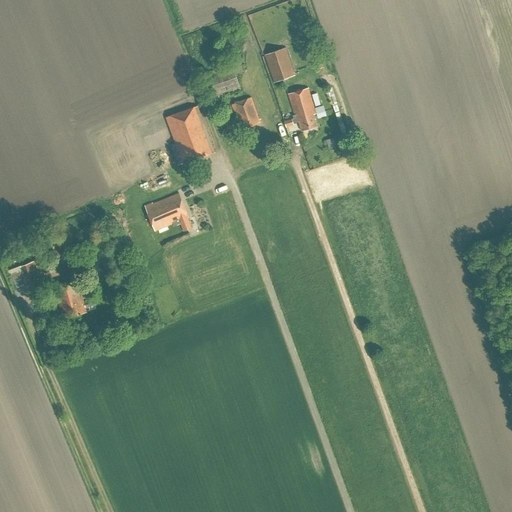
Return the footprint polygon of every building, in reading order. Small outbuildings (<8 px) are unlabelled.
[(285,47),(265,55),(276,83),(296,75),(285,47)] [(239,61),(199,74),(211,99),(240,90),(235,73),(242,70),(239,61)] [(295,114),(293,115),(294,118),(285,121),(287,127),(293,125),(294,123),(300,121),(303,130),(318,125),(314,115),(317,114),(308,87),(289,93),(295,114)] [(233,119),(233,120),(226,123),(228,129),(237,126),(239,131),(261,123),(252,97),(232,105),(237,118),(233,119)] [(325,105),(317,107),(318,117),(327,116),(325,105)] [(198,106),(167,117),(184,164),(215,153),(198,106)] [(153,203),(146,206),(157,230),(179,221),(184,231),(193,227),(188,217),(189,217),(178,193),(153,204),(153,203)] [(35,260),(18,267),(28,293),(45,287),(35,260)] [(87,312),(86,308),(96,304),(94,299),(85,302),(78,279),(55,286),(65,319),(87,312)]
